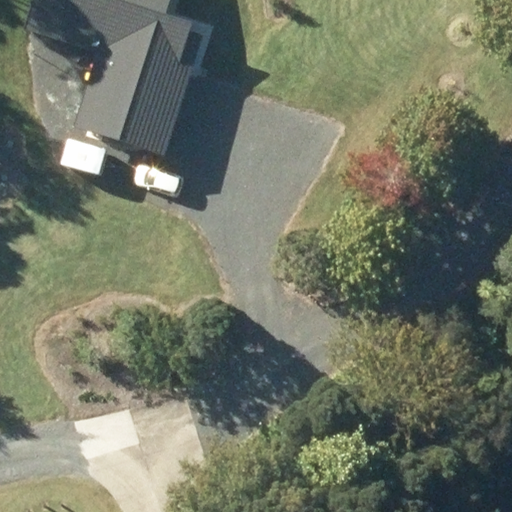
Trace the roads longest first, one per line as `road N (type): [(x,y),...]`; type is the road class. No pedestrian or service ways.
road 1 (track): [(140,506),(403,298),(511,126)]
road 2 (track): [(142,511),(67,462),(0,471)]
